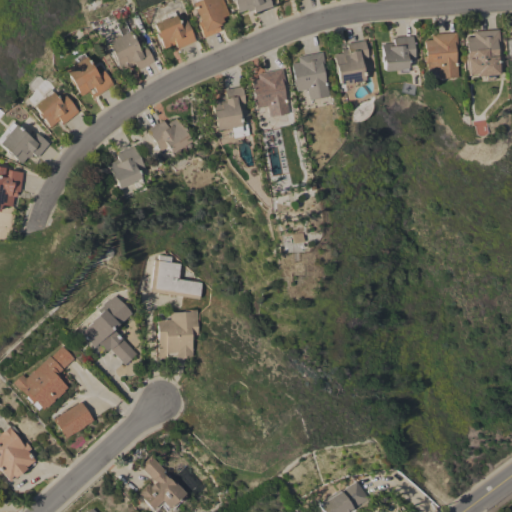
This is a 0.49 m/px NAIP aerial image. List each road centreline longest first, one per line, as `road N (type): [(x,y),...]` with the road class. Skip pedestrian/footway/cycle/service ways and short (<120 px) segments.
road 1 (residential): [(33,229),(61,169),(100,130),(157,93),(303,27),(358,14),(511,2)]
road 2 (residential): [(43,511),(156,406)]
